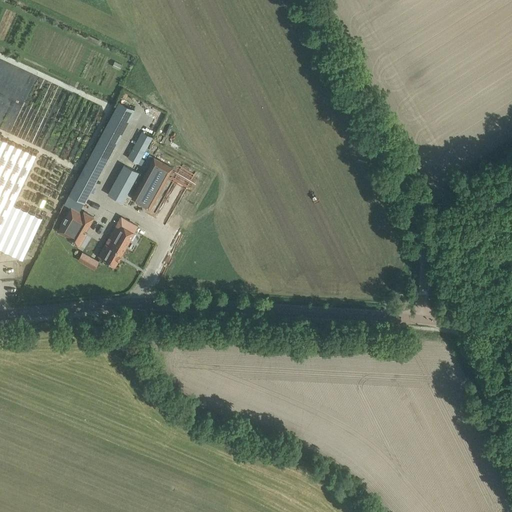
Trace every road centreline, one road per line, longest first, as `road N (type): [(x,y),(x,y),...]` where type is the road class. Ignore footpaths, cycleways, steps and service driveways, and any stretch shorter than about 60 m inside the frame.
road 1 (tertiary): [(421,319),(135,303),(0,316)]
road 2 (unclassified): [(421,319),(417,214),(305,0)]
road 3 (unclassified): [(511,437),(472,355),(465,322)]
